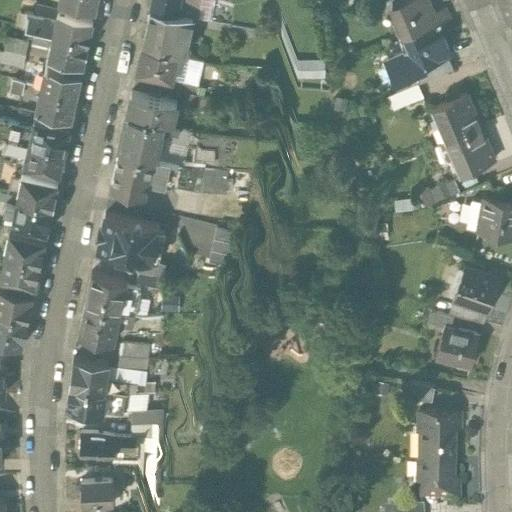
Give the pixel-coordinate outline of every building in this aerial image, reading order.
[(107,0),(69,0),(69,3),(103,14),(107,0)] [(171,0),(169,12),(185,15),(188,0),(171,0)] [(426,0),(407,0),(393,6),(406,38),(436,25),(432,15),(426,0)] [(511,0),(506,0),(500,3),(509,25),(511,24),(511,0)] [(444,11),(432,15),(436,25),(448,20),(444,11)] [(100,23),(66,15),(60,40),(95,46),(100,23)] [(448,20),(436,25),(441,36),(453,31),(448,20)] [(441,36),(436,25),(406,38),(419,70),(450,57),(441,36)] [(153,27),(146,65),(173,70),(190,72),(196,73),(202,34),(153,27)] [(95,46),(60,40),(55,63),(90,70),(95,46)] [(138,101),(174,109),(180,110),(190,72),(173,70),(146,65),(138,101)] [(88,78),(52,71),(50,78),(48,93),(84,101),(88,78)] [(48,93),(50,78),(32,74),(29,90),(48,93)] [(417,85),(395,93),(400,106),(422,97),(417,85)] [(84,101),(48,93),(43,116),(79,123),(84,101)] [(435,107),(449,139),(479,127),(466,94),(435,107)] [(169,135),(174,109),(138,101),(132,127),(169,135)] [(200,114),(187,111),(183,126),(196,129),(200,114)] [(77,132),(41,125),(36,148),(72,155),(77,132)] [(479,127),(449,139),(462,172),(493,160),(479,127)] [(174,134),(171,145),(192,149),(194,138),(174,134)] [(19,150),(20,144),(7,141),(4,154),(17,157),(19,150)] [(123,170),(162,179),(167,180),(173,157),(128,147),(123,170)] [(72,155),(36,148),(31,171),(67,178),(72,155)] [(24,203),(26,196),(14,193),(14,194),(9,193),(14,171),(4,169),(0,187),(0,186),(0,197),(8,199),(7,205),(12,206),(13,200),(24,203)] [(123,170),(115,208),(154,216),(159,192),(162,179),(123,170)] [(30,179),(26,196),(24,203),(60,211),(65,187),(30,179)] [(167,199),(190,204),(190,219),(210,220),(210,206),(199,206),(202,185),(185,184),(167,180),(162,179),(159,192),(168,194),(167,199)] [(453,179),(429,189),(434,202),(458,192),(453,179)] [(511,201),(484,197),(477,230),(511,236),(511,201)] [(60,211),(24,203),(20,226),(55,234),(60,211)] [(115,208),(106,246),(141,254),(145,236),(171,242),(176,221),(154,216),(115,208)] [(200,227),(200,223),(176,221),(171,242),(170,245),(195,250),(223,250),(224,228),(200,227)] [(53,242),(17,235),(12,258),(48,265),(53,242)] [(48,265),(12,258),(6,285),(42,292),(48,265)] [(465,264),(453,297),(487,309),(499,277),(465,264)] [(98,284),(93,283),(90,298),(95,299),(92,310),(131,319),(148,323),(148,320),(156,286),(100,274),(98,284)] [(236,289),(214,285),(207,319),(229,323),(236,289)] [(1,309),(0,313),(0,316),(35,324),(40,302),(4,294),(1,309)] [(451,325),(454,313),(430,307),(427,320),(444,325),(444,323),(451,325)] [(35,324),(0,316),(0,340),(30,347),(35,324)] [(148,333),(161,332),(163,323),(148,320),(148,323),(131,319),(128,329),(135,331),(148,333)] [(444,323),(444,325),(435,354),(470,364),(479,333),(451,325),(444,323)] [(156,335),(148,333),(135,331),(133,342),(153,347),(156,335)] [(80,364),(116,372),(130,375),(136,348),(122,345),(123,340),(87,333),(80,364)] [(28,356),(0,349),(0,373),(24,378),(28,356)] [(80,364),(74,396),(109,403),(116,372),(80,364)] [(141,365),(139,377),(158,376),(161,364),(141,365)] [(24,378),(0,373),(0,402),(18,406),(24,378)] [(139,377),(136,388),(157,387),(158,376),(139,377)] [(428,424),(428,455),(453,456),(453,425),(459,425),(459,407),(420,407),(420,424),(428,424)] [(65,446),(101,451),(102,445),(104,424),(69,418),(65,446)] [(111,441),(107,446),(102,445),(101,451),(123,454),(133,453),(133,448),(125,447),(126,443),(111,441)] [(120,473),(123,454),(101,451),(65,446),(62,470),(97,474),(98,471),(120,473)] [(453,456),(428,455),(427,486),(420,486),(420,503),(458,504),(458,487),(452,486),(453,456)] [(127,469),(128,484),(148,483),(160,483),(160,473),(151,474),(150,467),(127,469)] [(148,483),(128,484),(127,498),(111,497),(111,508),(133,509),(133,499),(147,499),(148,483)] [(132,511),(133,509),(111,508),(111,497),(77,495),(76,501),(75,511),(132,511)]
